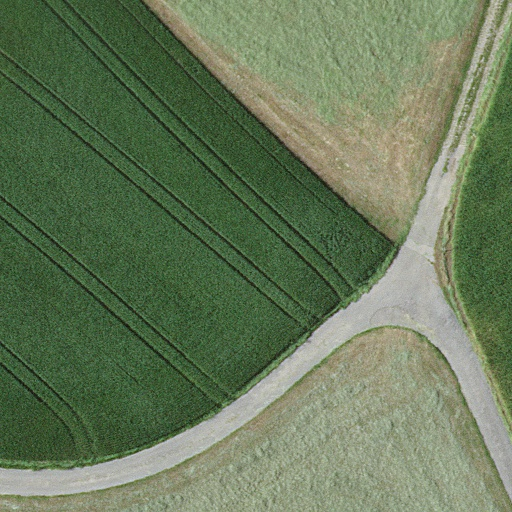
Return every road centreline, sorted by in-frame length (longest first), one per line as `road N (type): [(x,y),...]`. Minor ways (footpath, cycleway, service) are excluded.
road 1 (track): [(0,483),(68,487),(193,447),(338,323),(407,307),(446,332),(468,362),(511,476)]
road 2 (track): [(407,307),(497,0)]
